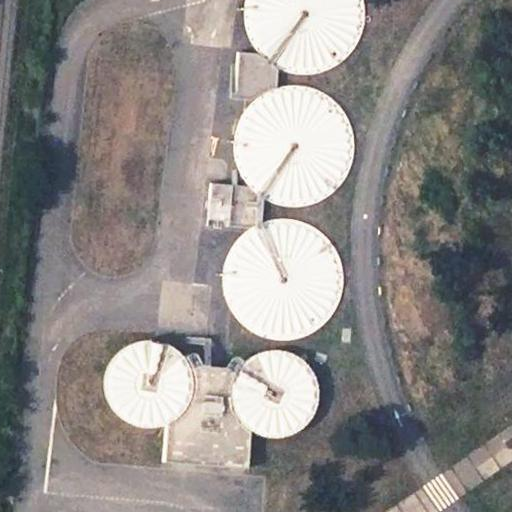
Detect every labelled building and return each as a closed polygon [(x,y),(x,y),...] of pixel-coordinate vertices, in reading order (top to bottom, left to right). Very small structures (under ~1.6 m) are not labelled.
[(361,0),(246,0),(245,17),(251,36),(263,53),(278,64),(297,69),(316,68),(334,61),(349,49),(359,33),(363,14),(361,0)] [(344,126),(336,108),(322,94),(305,85),(285,83),(266,87),(249,96),(236,111),(229,130),(228,149),(233,168),(245,185),(263,196),(280,201),(299,200),(317,193),(332,181),(342,164),(346,146),(344,126)] [(261,217),(263,196),(245,185),(209,182),(205,224),(242,227),(251,221),(261,217)] [(339,260),(331,241),(317,227),(300,219),(280,216),(261,220),(244,230),(231,245),(224,263),(223,282),(228,301),(240,318),(256,329),(275,334),(294,333),(312,326),(327,314),(337,298),(341,279),(339,260)] [(193,365),(186,351),(175,341),(161,335),(146,334),(131,338),(119,347),(110,359),(105,373),(105,388),(111,402),(120,415),(133,422),(148,425),(162,423),(176,417),(186,407),(193,394),(196,379),(193,365)] [(317,380),(311,367),(302,357),(289,350),(275,349),(262,351),(250,358),(240,369),(235,382),(235,396),(239,409),(247,421),(258,429),(271,433),(285,432),(298,427),(308,418),(315,407),(319,393),(317,380)] [(162,423),(148,425),(167,426),(165,458),(247,466),(251,432),(271,433),(258,429),(247,421),(239,409),(235,396),(235,382),(240,369),(226,364),(201,362),(193,365),(196,379),(193,394),(186,407),(176,417),(162,423)]
